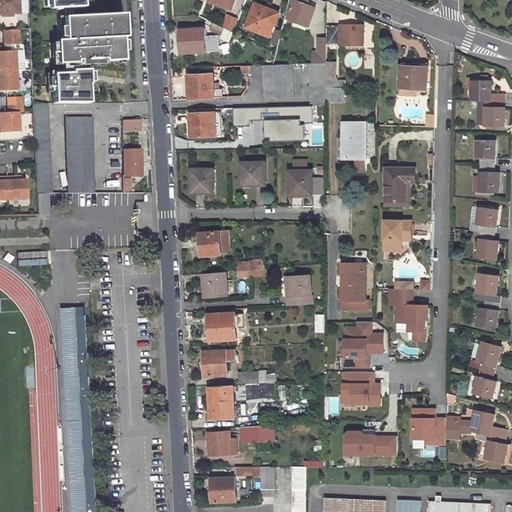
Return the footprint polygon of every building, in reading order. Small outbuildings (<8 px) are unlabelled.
[(0,0),(0,12),(1,12),(2,15),(12,14),(12,12),(19,11),(18,0),(0,0)] [(55,9),(83,7),(82,0),(44,0),(45,6),(55,5),(55,9)] [(237,0),(233,0),(231,5),(218,0),(207,0),(234,10),(237,0)] [(511,0),(498,0),(499,3),(493,2),(493,13),(486,13),(485,29),(511,30),(511,0)] [(295,1),(288,19),(309,27),(316,8),(295,1)] [(257,4),(248,27),(271,37),(280,14),(257,4)] [(82,16),(63,17),(64,40),(59,40),(55,40),(56,49),(57,64),(61,64),(76,63),(76,58),(81,57),(81,65),(86,65),(86,60),(104,59),(104,61),(123,60),(121,37),(121,28),(124,28),(123,13),(104,15),(90,15),(91,19),(83,19),(82,19),(82,16)] [(229,16),(225,28),(230,30),(235,33),(240,20),(229,16)] [(217,24),(214,31),(227,37),(230,30),(225,28),(217,24)] [(327,28),(327,45),(342,45),(342,47),(365,46),(365,25),(342,26),(341,28),(327,28)] [(18,27),(2,28),(3,36),(18,35),(18,27)] [(206,28),(181,30),(183,52),(207,50),(206,28)] [(18,35),(3,36),(3,44),(15,44),(19,44),(18,35)] [(211,35),(211,50),(220,50),(219,35),(211,35)] [(3,51),(0,51),(0,70),(16,70),(15,50),(3,51)] [(277,50),(277,53),(273,64),(282,64),(285,53),(277,50)] [(61,64),(61,71),(66,71),(66,73),(81,72),(81,65),(81,57),(76,58),(76,63),(61,64)] [(327,61),(327,62),(327,87),(338,87),(338,61),(327,61)] [(327,62),(312,63),(312,106),(327,106),(327,97),(327,87),(327,62)] [(296,63),(267,64),(267,98),(296,98),(296,63)] [(393,63),(393,88),(394,88),(409,89),(426,89),(426,64),(393,63)] [(16,70),(0,70),(0,90),(17,90),(16,70)] [(86,85),(85,72),(81,72),(66,73),(66,71),(61,71),(50,72),(50,85),(53,85),(53,92),(54,103),(88,103),(87,85),(86,85)] [(215,73),(190,74),(190,85),(193,85),(194,97),(224,96),(224,87),(221,87),(215,87),(215,82),(215,73)] [(469,98),(470,101),(475,100),(486,100),(502,101),(502,92),(492,92),(492,81),(474,80),(472,80),(472,90),(472,98),(469,98)] [(338,87),(327,87),(327,97),(346,97),(346,87),(338,87)] [(21,96),(5,96),(5,104),(22,103),(21,96)] [(475,123),(482,123),(483,107),(487,107),(486,100),(475,100),(475,123)] [(502,101),(486,100),(487,107),(483,107),(482,123),(482,124),(503,124),(503,106),(502,106),(502,101)] [(47,103),(33,103),(33,110),(34,138),(36,162),(37,194),(48,194),(51,194),(47,103)] [(250,108),(236,108),(236,116),(250,115),(250,108)] [(367,109),(347,109),(348,126),(351,126),(351,146),(367,146),(367,109)] [(5,111),(0,111),(0,131),(19,130),(17,111),(5,111)] [(218,112),(192,112),(192,124),(195,123),(196,136),(218,135),(218,112)] [(427,114),(428,126),(436,126),(435,113),(427,114)] [(90,117),(65,118),(68,181),(93,180),(90,117)] [(142,119),(123,120),(123,129),(143,129),(142,119)] [(479,158),(479,165),(494,166),(495,142),(476,140),(475,158),(479,158)] [(141,150),(123,150),(124,175),(141,174),(141,150)] [(263,163),(239,163),(240,185),(263,185),(263,163)] [(498,173),(494,173),(494,166),(479,165),(479,176),(478,191),(478,192),(497,193),(498,173)] [(316,168),(316,176),(324,176),(324,167),(316,168)] [(213,168),(191,168),(191,194),(213,193),(213,168)] [(313,169),(289,170),(289,195),(312,194),(313,169)] [(388,171),(388,203),(407,203),(407,185),(412,185),(417,185),(418,172),(388,171)] [(15,176),(5,176),(6,200),(27,199),(26,179),(19,179),(15,179),(15,176)] [(388,203),(387,208),(412,208),(412,185),(407,185),(407,203),(388,203)] [(48,194),(37,194),(38,215),(48,214),(48,194)] [(471,224),(469,231),(480,232),(494,235),(498,210),(479,207),(476,225),(471,224)] [(474,207),(471,224),(476,225),(479,207),(474,207)] [(387,223),(386,253),(403,254),(404,237),(411,238),(412,223),(387,223)] [(229,230),(200,232),(202,256),(230,254),(229,230)] [(497,243),(493,242),(494,235),(480,232),(476,256),(494,260),(497,243)] [(48,250),(17,252),(18,266),(48,264),(48,250)] [(264,260),(238,262),(238,271),(251,270),(264,268),(264,260)] [(343,282),(343,299),(344,300),(344,309),(370,309),(370,299),(365,299),(366,263),(347,262),(347,282),(343,282)] [(264,268),(251,270),(251,277),(265,276),(264,268)] [(251,270),(238,271),(239,279),(252,278),(251,277),(251,270)] [(230,271),(204,273),(206,297),(232,295),(230,271)] [(287,304),(312,302),(310,273),(287,275),(289,295),(287,295),(287,304)] [(474,292),(473,300),(478,301),(501,304),(502,298),(496,296),(499,278),(481,274),(477,293),(474,292)] [(430,282),(422,282),(421,291),(430,290),(430,282)] [(478,301),(476,308),(481,309),(478,326),(497,330),(501,304),(478,301)] [(236,312),(205,314),(207,341),(240,338),(240,327),(245,326),(243,313),(236,313),(236,312)] [(325,313),(316,313),(316,330),(325,330),(325,313)] [(477,343),(473,360),(479,361),(483,344),(477,343)] [(472,360),(470,367),(494,373),(500,348),(483,344),(479,361),(473,360),(472,360)] [(227,351),(205,352),(206,377),(229,375),(227,351)] [(375,353),(336,353),(336,458),(374,458),(374,448),(374,441),(374,430),(374,427),(374,421),(375,393),(375,354),(375,353)] [(433,354),(375,354),(375,393),(433,393),(433,354)] [(497,381),(493,380),(494,373),(470,367),(469,374),(478,377),(474,394),(493,399),(497,381)] [(252,372),(235,373),(236,385),(246,385),(252,384),(252,372)] [(252,384),(246,385),(247,400),(277,398),(277,383),(252,384)] [(233,386),(209,387),(210,401),(207,401),(208,419),(234,418),(233,386)] [(455,403),(456,395),(449,394),(448,403),(455,403)] [(475,424),(473,431),(479,432),(504,438),(506,430),(493,428),(495,417),(478,412),(475,424)] [(324,414),(310,414),(310,422),(324,421),(324,414)] [(455,418),(448,418),(448,430),(461,430),(461,422),(454,422),(455,418)] [(475,424),(461,422),(461,430),(473,431),(475,424)] [(264,425),(242,427),(242,435),(244,435),(245,442),(265,441),(264,425)] [(374,430),(374,441),(378,441),(378,444),(411,444),(411,430),(374,430)] [(461,430),(448,430),(447,438),(461,438),(461,430)] [(230,432),(210,433),(211,455),(236,454),(236,439),(230,439),(230,432)] [(489,442),(485,459),(504,463),(508,447),(502,445),(504,438),(479,432),(477,439),(489,442)] [(422,457),(436,457),(436,446),(422,446),(422,457)] [(438,446),(439,458),(446,458),(446,446),(438,446)] [(323,458),(323,467),(374,469),(374,458),(336,458),(323,458)] [(258,467),(235,467),(235,476),(258,476),(258,467)] [(277,467),(263,467),(263,496),(277,496),(277,467)] [(293,511),(307,511),(308,467),(294,467),(293,511)] [(237,477),(212,478),(214,501),(238,500),(237,477)] [(398,511),(421,511),(422,499),(398,499),(398,511)] [(326,500),(325,511),(387,511),(388,502),(326,500)]
